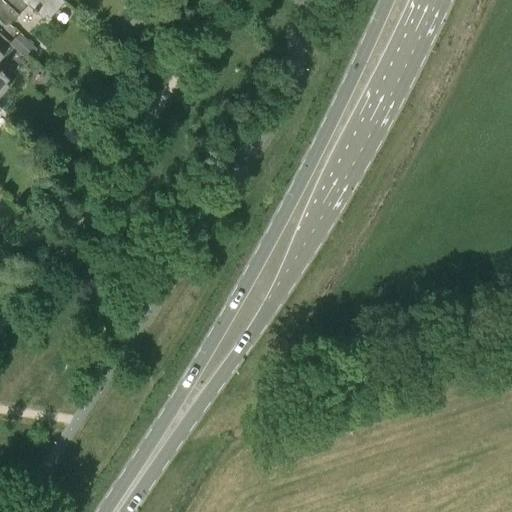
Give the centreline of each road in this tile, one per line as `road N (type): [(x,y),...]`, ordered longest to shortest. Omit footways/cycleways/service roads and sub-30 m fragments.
road 1 (primary): [(152,459),(328,209),(436,0)]
road 2 (primary): [(387,0),(152,459)]
